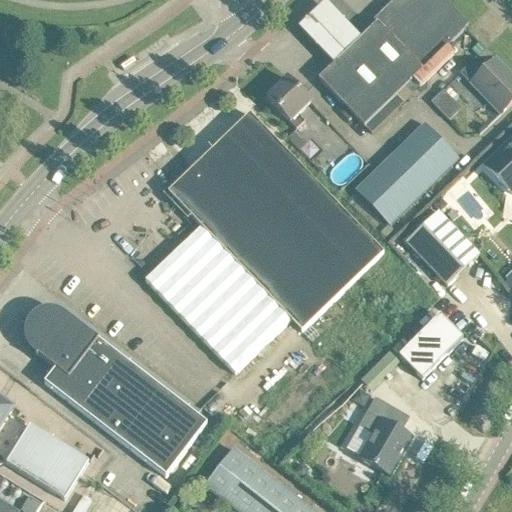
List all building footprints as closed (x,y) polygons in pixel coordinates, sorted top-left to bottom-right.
[(364,129),(465,31),(435,0),(402,0),(362,39),(334,66),(318,82),(364,129)] [(340,16),(326,3),(299,29),(311,42),(334,66),(362,39),(340,16)] [(485,66),(492,58),(485,51),(478,58),(485,66)] [(500,117),(511,104),(511,78),(495,61),(470,86),(500,117)] [(467,83),(482,68),(476,62),(461,76),(467,83)] [(296,132),(304,124),(298,117),(310,105),(287,81),(266,100),(296,132)] [(301,335),(383,256),(249,117),(168,195),(201,230),(145,283),(235,376),(290,323),(301,335)] [(355,194),(388,229),(458,162),(424,127),(355,194)] [(299,152),(305,146),(294,134),(287,140),(299,152)] [(511,142),(484,169),(498,183),(511,197),(511,142)] [(447,289),(479,258),(437,215),(405,245),(447,289)] [(97,342),(67,319),(60,313),(51,311),(42,312),(33,317),(26,326),(24,334),(25,342),(28,349),(34,355),(37,357),(35,359),(36,360),(38,358),(54,372),(43,386),(165,481),(207,427),(98,343),(100,341),(99,341),(97,342)] [(422,382),(463,341),(439,318),(399,360),(422,382)] [(0,427),(12,408),(0,400),(0,427)] [(390,479),(412,441),(401,434),(409,421),(377,402),(361,430),(374,438),(360,462),(390,479)] [(65,502),(89,464),(30,428),(7,466),(65,502)] [(309,511),(233,452),(204,489),(233,511),(309,511)]
